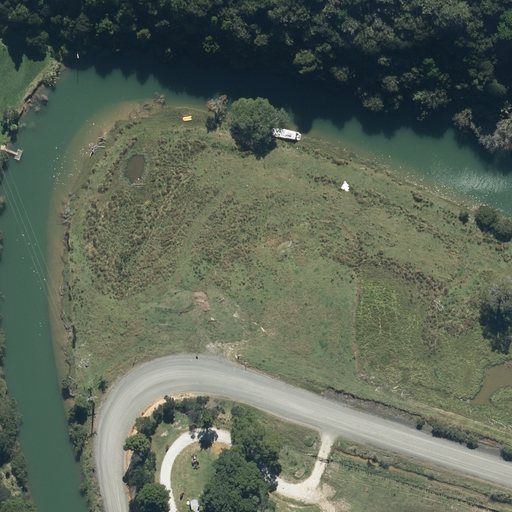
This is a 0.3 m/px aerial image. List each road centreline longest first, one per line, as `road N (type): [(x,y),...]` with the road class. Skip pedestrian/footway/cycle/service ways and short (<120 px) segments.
road 1 (tertiary): [(120,511),(109,414),(130,385),(175,370),(511,472)]
road 2 (track): [(326,413),(320,454),(303,483),(284,486),(231,448),(200,438),(180,453),(165,484),(177,511)]
